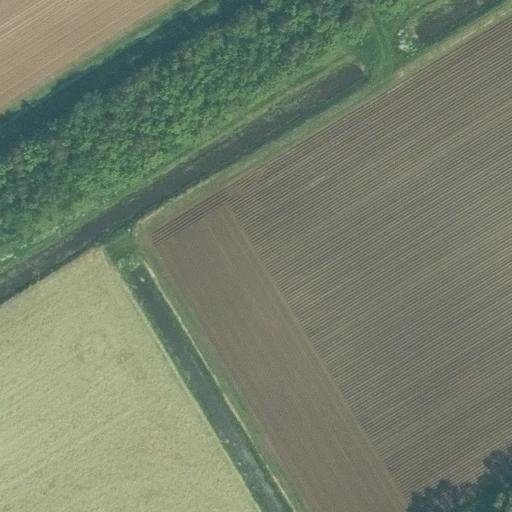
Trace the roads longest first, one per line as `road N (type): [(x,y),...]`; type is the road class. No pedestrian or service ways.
road 1 (track): [(427,0),(382,26),(407,67),(136,231)]
road 2 (track): [(301,511),(136,231)]
road 3 (track): [(136,231),(0,315)]
